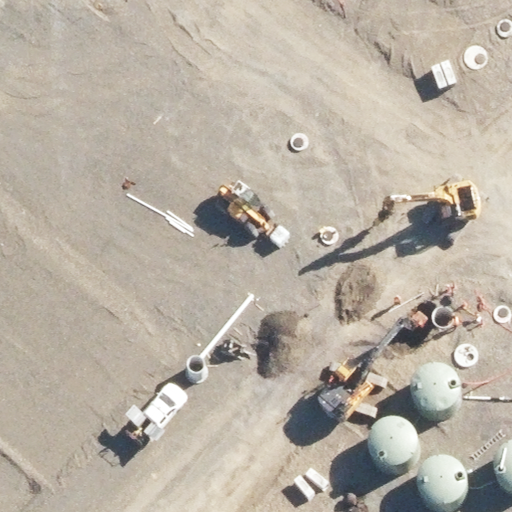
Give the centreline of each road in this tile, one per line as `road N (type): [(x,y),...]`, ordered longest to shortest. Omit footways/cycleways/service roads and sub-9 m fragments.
road 1 (residential): [(458,117),(109,511)]
road 2 (residential): [(458,117),(318,0)]
